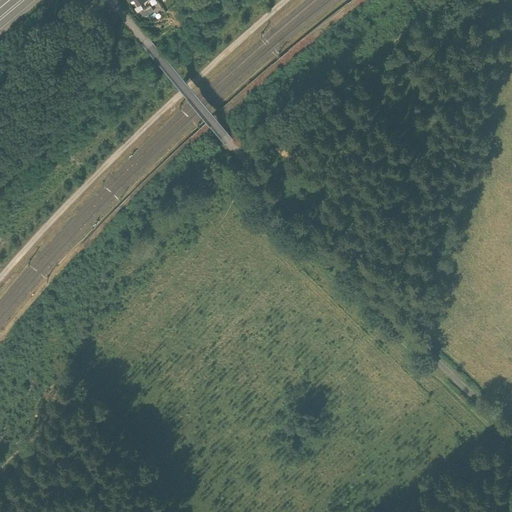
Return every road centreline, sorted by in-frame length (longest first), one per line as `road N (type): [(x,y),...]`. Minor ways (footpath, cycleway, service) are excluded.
road 1 (track): [(292,0),(116,156),(0,280)]
road 2 (track): [(511,432),(228,143)]
road 3 (track): [(109,0),(228,143)]
